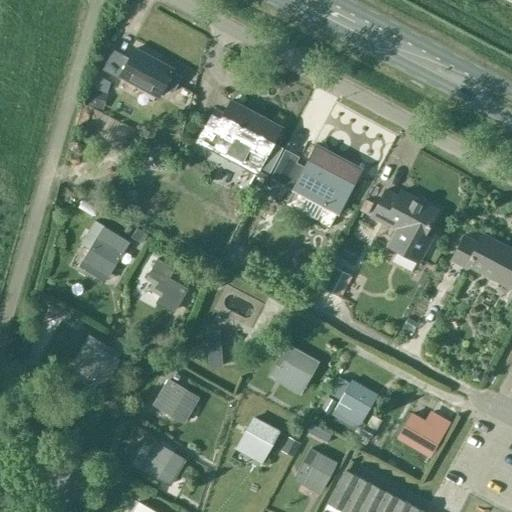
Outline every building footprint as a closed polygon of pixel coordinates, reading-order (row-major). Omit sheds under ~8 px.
[(172,70),(133,49),(128,59),(113,50),(102,70),(119,79),(120,76),(158,97),(163,88),(172,93),(181,77),(172,71),(172,70)] [(107,93),(87,87),(82,105),(102,110),(107,93)] [(280,127),(230,101),(224,113),(215,108),(205,127),(196,144),(254,175),(280,127)] [(316,146),(304,167),(295,163),(298,157),(284,149),(269,178),(336,214),(360,169),(316,146)] [(385,222),(397,228),(387,246),(418,262),(428,242),(422,238),(436,210),(400,191),(397,197),(385,190),(371,217),(384,223),(385,222)] [(90,248),(79,267),(103,282),(121,253),(128,242),(95,222),(82,244),(90,248)] [(511,289),(511,250),(482,235),(477,244),(463,236),(451,260),(465,268),(467,265),(511,289)] [(157,259),(150,270),(145,279),(154,284),(151,289),(161,295),(157,302),(173,311),(184,289),(168,280),(175,269),(157,259)] [(208,271),(197,265),(191,275),(202,282),(208,271)] [(349,275),(335,268),(324,289),(338,297),(349,275)] [(227,283),(217,271),(207,280),(218,292),(227,283)] [(219,330),(205,331),(208,368),(221,366),(219,330)] [(102,385),(117,359),(98,348),(101,344),(89,337),(87,342),(93,346),(78,371),(102,385)] [(276,365),(268,378),(299,395),(317,363),(291,349),(286,346),(276,365)] [(351,381),(333,411),(358,426),(376,395),(351,381)] [(174,384),(159,408),(182,422),(196,397),(174,384)] [(328,397),(320,410),(328,414),(335,402),(328,397)] [(412,414),(398,438),(429,456),(448,423),(432,413),(426,422),(412,414)] [(385,416),(366,447),(377,454),(396,422),(385,416)] [(252,419),(235,449),(261,463),(277,433),(252,419)] [(310,423),(306,431),(327,442),(331,435),(310,423)] [(300,444),(289,438),(282,452),(292,458),(300,444)] [(169,485),(183,460),(161,446),(146,471),(169,485)] [(309,450),(293,480),(318,494),(335,464),(309,450)] [(68,506),(87,473),(78,468),(74,474),(59,465),(50,481),(44,491),(54,497),(54,498),(68,506)] [(327,503),(341,511),(358,477),(345,470),(327,503)] [(341,511),(343,511),(356,511),(371,484),(358,477),(341,511)] [(356,511),(373,511),(385,491),(371,484),(356,511)] [(385,491),(373,511),(390,511),(398,498),(385,491)] [(407,511),(411,505),(398,498),(390,511),(407,511)]
